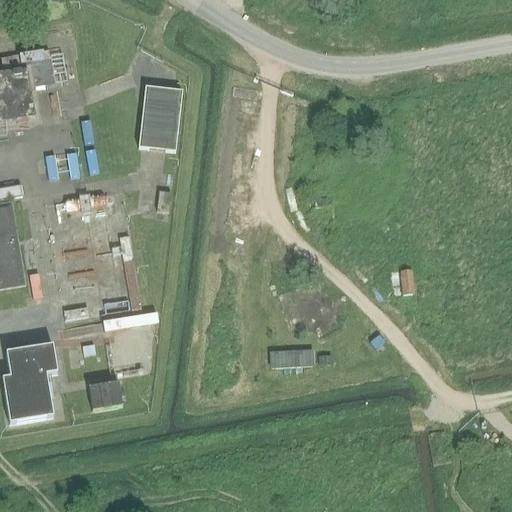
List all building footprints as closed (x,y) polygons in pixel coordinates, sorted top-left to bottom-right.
[(53,50),(4,57),(7,73),(0,74),(0,124),(38,119),(33,87),(57,83),(53,50)] [(145,90),(138,151),(175,155),(182,94),(145,90)] [(230,110),(227,129),(250,133),(253,114),(230,110)] [(0,202),(22,199),(20,188),(0,190),(0,202)] [(0,292),(25,288),(11,205),(0,207),(0,292)] [(136,308),(145,306),(134,259),(125,262),(136,308)] [(93,347),(82,349),(83,359),(95,357),(93,347)] [(2,382),(4,393),(9,427),(53,420),(46,378),(57,376),(52,349),(6,356),(10,381),(2,382)] [(127,375),(125,350),(110,350),(112,375),(127,375)] [(271,370),(313,368),(313,352),(270,354),(271,370)] [(92,387),(95,411),(126,407),(122,383),(92,387)]
